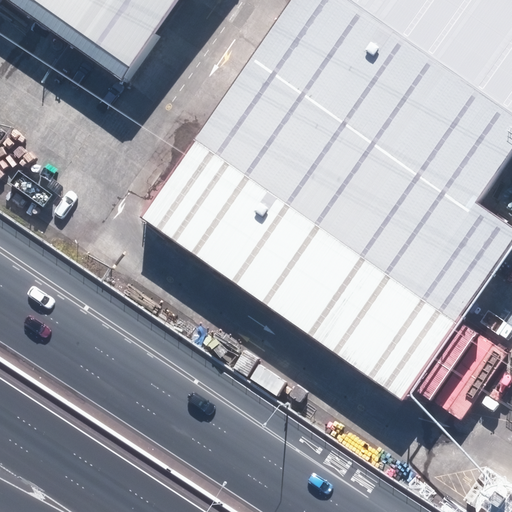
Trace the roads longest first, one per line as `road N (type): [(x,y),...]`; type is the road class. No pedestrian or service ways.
road 1 (motorway): [(0,283),(350,511)]
road 2 (motorway): [(120,511),(0,433)]
